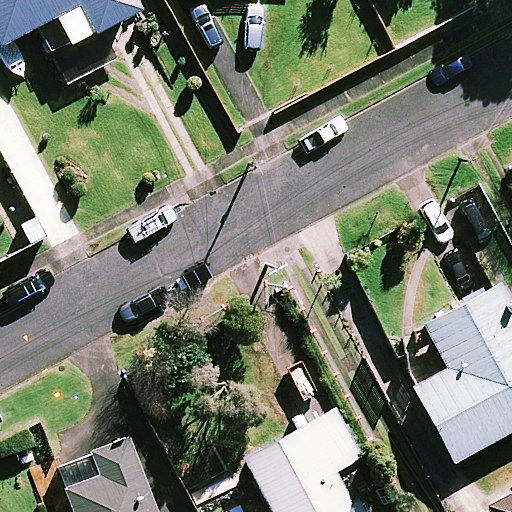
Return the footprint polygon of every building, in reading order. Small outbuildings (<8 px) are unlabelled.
[(130,5),(127,0),(0,0),(0,36),(47,12),(61,40),(130,5)] [(95,26),(47,51),(63,82),(111,56),(95,26)] [(511,422),(511,324),(489,281),(414,320),(438,365),(405,383),(445,458),(511,422)] [(353,454),(328,406),(235,454),(265,511),(355,511),(331,466),(353,454)] [(150,511),(117,436),(48,467),(67,511),(150,511)] [(511,511),(511,488),(468,511),(511,511)]
